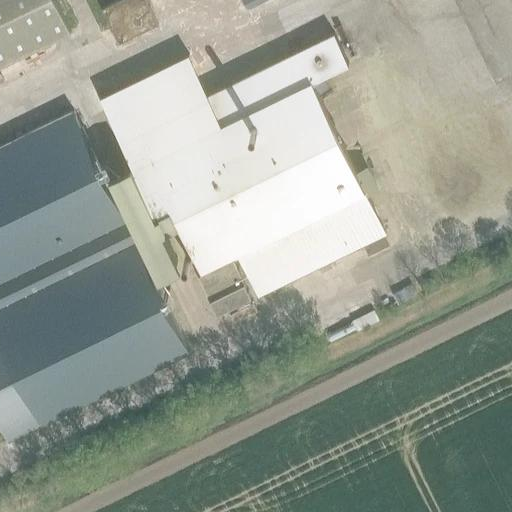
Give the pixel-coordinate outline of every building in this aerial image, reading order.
[(0,0),(0,66),(73,31),(57,0),(0,0)] [(121,43),(160,24),(147,0),(120,0),(104,8),(121,43)] [(180,223),(202,269),(239,252),(260,294),(387,232),(313,79),(351,61),(335,34),(208,94),(190,56),(101,98),(133,164),(157,215),(160,213),(172,207),(180,223)] [(0,419),(10,439),(191,351),(75,111),(0,147),(0,419)] [(133,164),(111,174),(160,277),(182,266),(164,230),(168,228),(168,229),(180,223),(172,207),(160,213),(157,215),(133,164)] [(232,258),(198,275),(217,315),(252,298),(232,258)] [(393,294),(398,304),(417,295),(412,285),(393,294)]
